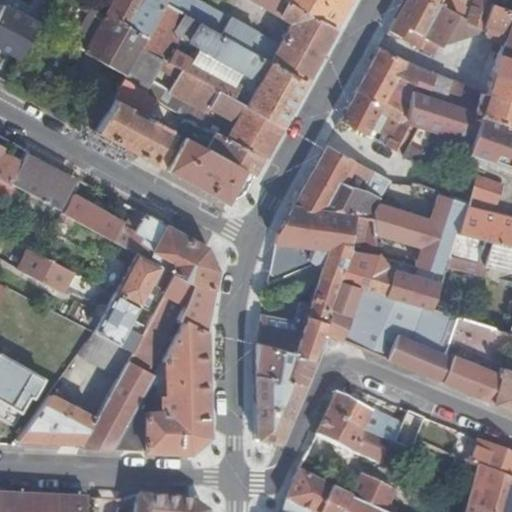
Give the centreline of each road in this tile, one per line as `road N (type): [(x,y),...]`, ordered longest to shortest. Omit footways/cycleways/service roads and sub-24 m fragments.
road 1 (residential): [(511,432),(331,360),(274,482),(236,481)]
road 2 (residential): [(0,104),(251,240)]
road 3 (residential): [(251,240),(382,0)]
road 4 (residential): [(236,481),(234,312),(251,240)]
road 5 (residential): [(236,481),(0,470)]
